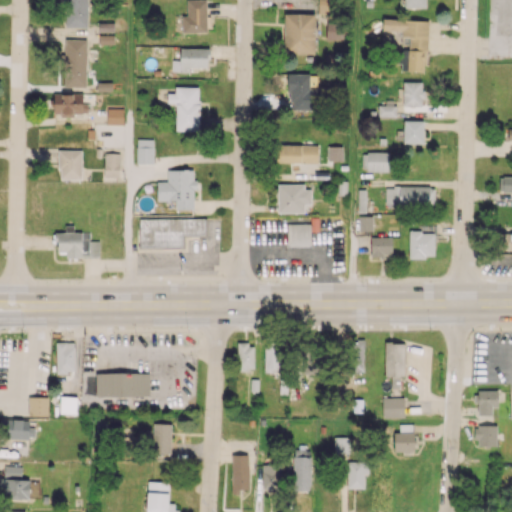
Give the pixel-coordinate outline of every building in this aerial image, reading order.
[(87,27),(87,0),(63,0),(63,27),(87,27)] [(206,32),(206,0),(186,0),(187,16),(181,16),(181,32),(206,32)] [(317,0),(318,13),(334,14),(333,0),(317,0)] [(425,0),(404,0),(404,7),(425,8),(425,0)] [(283,53),(314,53),(315,13),(284,13),(283,53)] [(428,20),(383,18),(381,43),(399,44),(400,33),(401,33),(401,37),(409,37),(408,50),(400,49),(399,70),(425,71),(428,20)] [(98,22),(99,44),(114,43),(114,22),(98,22)] [(85,87),(86,39),(65,39),(64,54),(63,54),(62,86),(85,87)] [(172,60),(171,71),(189,72),(189,67),(208,67),(208,48),(180,48),(179,60),(172,60)] [(289,110),(316,109),(316,101),(324,101),(324,87),(317,87),(316,74),(288,74),(289,110)] [(402,105),(422,105),(422,81),(403,81),(402,105)] [(96,91),(112,91),(112,82),(96,82),(96,91)] [(175,131),(199,131),(199,87),(175,87),(175,93),(167,93),(167,103),(176,103),(175,131)] [(53,114),(88,113),(88,103),(83,103),(83,93),(53,94),(53,114)] [(378,116),(396,116),(396,105),(378,105),(378,116)] [(123,108),(107,108),(106,124),(123,124),(123,108)] [(423,143),(423,121),(403,120),(403,143),(423,143)] [(153,139),(137,138),(136,163),(153,163),(153,139)] [(317,143),(274,144),(274,163),(318,162),(317,143)] [(342,146),(326,146),(327,161),(342,160),(342,146)] [(81,150),(59,150),(58,179),(81,179),(81,150)] [(389,170),(389,152),(361,152),(362,170),(389,170)] [(120,153),(104,153),(104,177),(120,177),(120,153)] [(156,181),(157,200),(175,200),(175,209),(194,209),(193,188),(195,188),(194,169),(166,170),(167,181),(156,181)] [(511,175),(499,176),(499,191),(511,191),(511,175)] [(278,212),(304,213),(304,206),(311,206),(311,185),(278,185),(278,212)] [(385,204),(435,204),(435,186),(385,186),(385,204)] [(372,230),(372,216),(359,216),(359,230),(372,230)] [(140,218),(140,247),(183,247),(182,235),(204,235),(204,218),(140,218)] [(287,246),(311,246),(311,223),(287,223),(287,246)] [(56,252),(65,252),(66,257),(99,257),(99,241),(90,241),(90,232),(73,232),(73,225),(65,225),(65,232),(56,232),(56,252)] [(435,257),(434,225),(418,225),(418,230),(408,230),(409,258),(435,257)] [(511,249),(511,232),(496,232),(496,249),(511,249)] [(392,237),(370,236),(370,257),(392,257),(392,237)] [(364,341),(349,340),(348,371),(363,372),(364,341)] [(74,342),(56,342),(55,372),(74,372),(74,342)] [(404,376),(404,343),(385,342),(384,376),(404,376)] [(253,370),(254,343),(238,343),(237,369),(253,370)] [(264,344),(264,372),(280,372),(281,345),(264,344)] [(319,350),(301,351),(302,373),(319,373),(319,350)] [(91,397),(150,396),(149,372),(91,373),(91,397)] [(497,390),(497,406),(491,406),(491,414),(478,414),(478,402),(473,402),(473,394),(477,394),(477,390),(497,390)] [(48,397),(28,396),(28,415),(47,416),(48,397)] [(59,413),(76,414),(77,397),(60,396),(59,413)] [(403,397),(403,416),(382,417),(381,397),(403,397)] [(29,420),(5,419),(5,438),(28,439),(29,420)] [(171,423),(153,423),(152,458),(170,459),(171,423)] [(393,431),(394,452),(414,452),(414,424),(399,424),(400,431),(393,431)] [(496,424),(496,445),(489,445),(489,447),(484,447),(484,445),(477,445),(477,438),(474,438),(473,427),(477,427),(477,424),(496,424)] [(349,453),(350,437),(334,436),(333,452),(349,453)] [(293,490),(310,490),(310,450),(293,449),(293,490)] [(231,493),(249,493),(248,454),(231,454),(231,493)] [(347,488),(364,487),(364,474),(368,474),(368,460),(346,461),(347,488)] [(278,464),(259,464),(260,492),(278,492),(278,464)] [(21,466),(4,466),(3,477),(0,477),(0,497),(29,499),(29,479),(21,479),(21,466)] [(177,511),(177,503),(168,502),(169,481),(147,480),(146,511),(177,511)]
